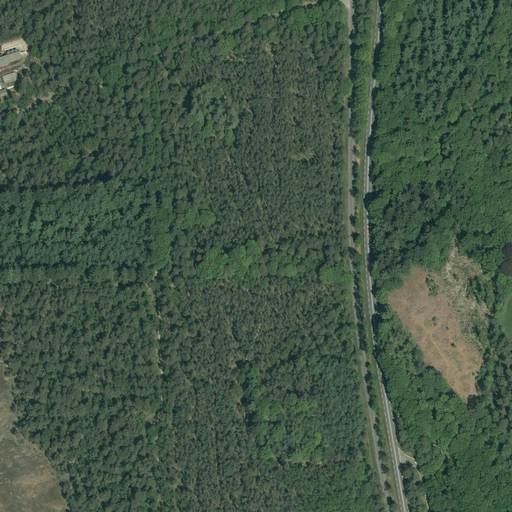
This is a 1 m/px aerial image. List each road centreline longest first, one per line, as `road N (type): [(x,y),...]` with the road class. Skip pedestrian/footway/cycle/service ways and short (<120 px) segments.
road 1 (unknown): [(153,0),(157,45),(198,32),(222,61),(225,152),(256,214),(267,279),(247,355),(250,426),(264,462),(296,491),(303,511)]
road 2 (tertiary): [(388,511),(355,297),(352,0)]
road 3 (primary): [(397,455),(368,288),(369,131),(383,0)]
road 4 (unclassified): [(226,34),(0,118)]
road 5 (track): [(150,60),(158,280)]
road 6 (track): [(511,271),(479,405),(511,454)]
road 7 (track): [(153,142),(0,163)]
road 8 (unclassified): [(226,34),(343,0)]
